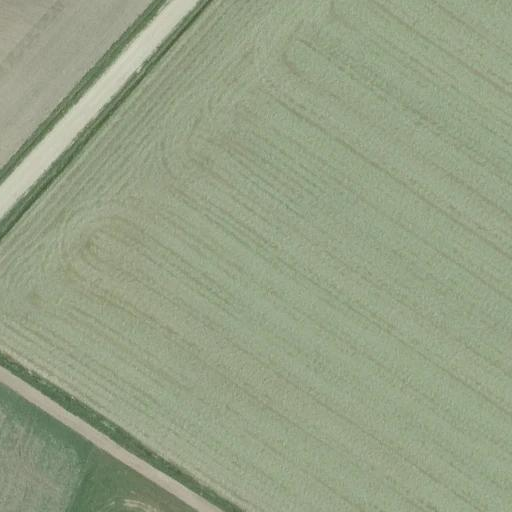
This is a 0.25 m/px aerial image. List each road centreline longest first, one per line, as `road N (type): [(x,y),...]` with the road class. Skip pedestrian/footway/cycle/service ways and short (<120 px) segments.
road 1 (track): [(186,0),(0,207)]
road 2 (track): [(0,373),(205,511)]
